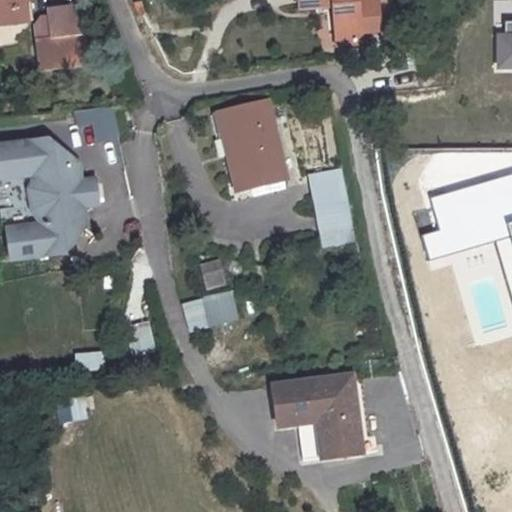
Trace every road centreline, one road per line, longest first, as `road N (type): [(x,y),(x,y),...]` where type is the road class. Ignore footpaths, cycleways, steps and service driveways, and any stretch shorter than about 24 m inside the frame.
road 1 (residential): [(159,90),(332,71),(454,511)]
road 2 (residential): [(159,90),(144,130),(161,273),(191,363),(278,462)]
road 3 (unknown): [(314,480),(437,459)]
